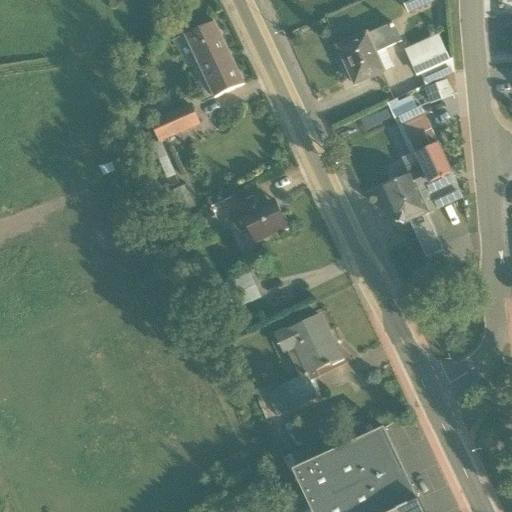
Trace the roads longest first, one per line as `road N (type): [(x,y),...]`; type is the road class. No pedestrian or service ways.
road 1 (primary): [(426,394),(237,0)]
road 2 (residential): [(484,157),(494,338),(474,368),(426,394)]
road 3 (residential): [(470,0),(484,157)]
road 4 (primary): [(482,511),(426,394)]
